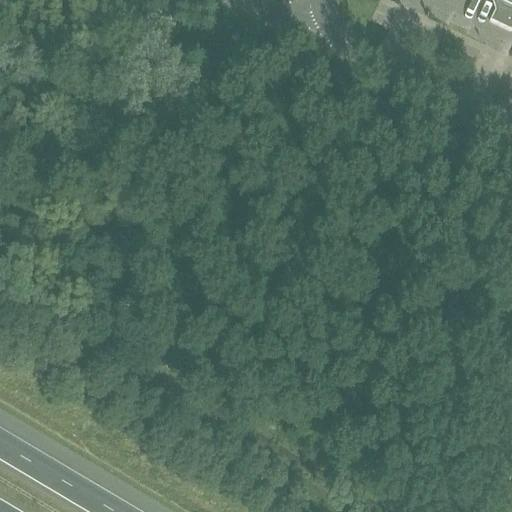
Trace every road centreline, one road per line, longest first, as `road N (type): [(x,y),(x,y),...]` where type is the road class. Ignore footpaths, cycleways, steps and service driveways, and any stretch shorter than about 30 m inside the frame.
road 1 (unclassified): [(511,129),(365,59),(341,38),(325,6)]
road 2 (motorway): [(118,511),(0,442)]
